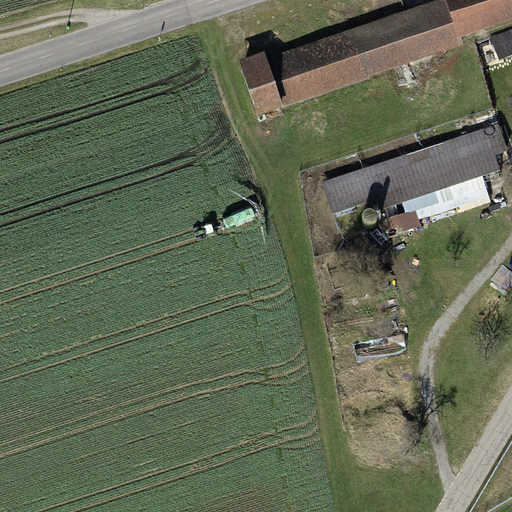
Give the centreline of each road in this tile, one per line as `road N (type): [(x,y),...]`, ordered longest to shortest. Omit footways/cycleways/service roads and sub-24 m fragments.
road 1 (tertiary): [(218,0),(0,72)]
road 2 (track): [(129,29),(108,16),(76,14),(0,33)]
road 3 (residential): [(511,400),(441,511)]
